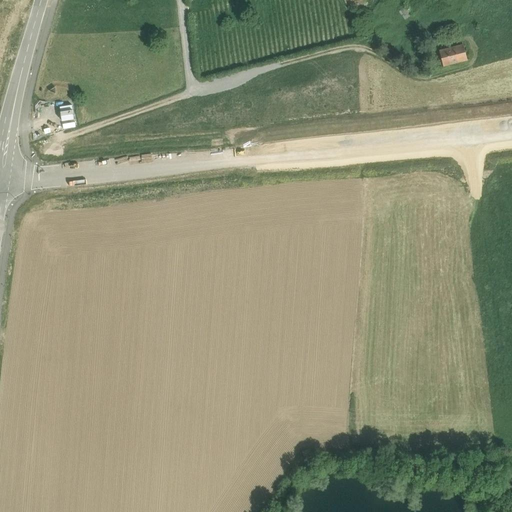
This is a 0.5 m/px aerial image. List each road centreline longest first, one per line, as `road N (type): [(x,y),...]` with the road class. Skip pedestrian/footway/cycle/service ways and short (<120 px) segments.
road 1 (secondary): [(0,185),(511,128)]
road 2 (tertiary): [(0,154),(41,0)]
